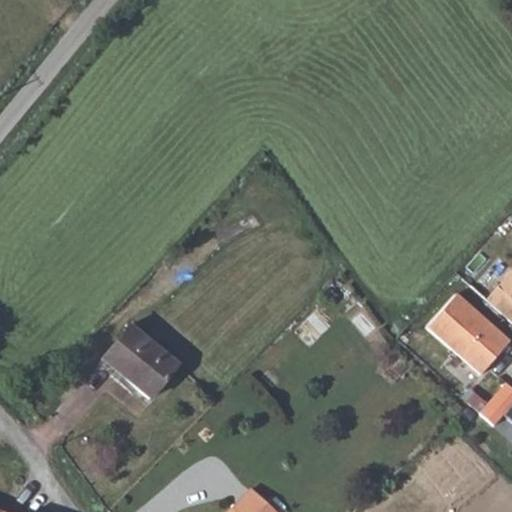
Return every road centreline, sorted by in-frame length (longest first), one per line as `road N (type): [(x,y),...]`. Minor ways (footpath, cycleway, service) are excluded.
road 1 (residential): [(0,128),(108,0)]
road 2 (residential): [(77,511),(0,409)]
